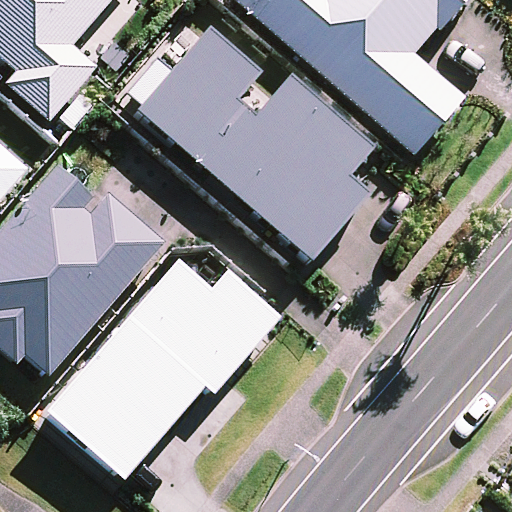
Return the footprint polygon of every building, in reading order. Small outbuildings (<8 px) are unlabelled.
[(0,0),(0,65),(13,76),(1,89),(45,126),(92,70),(68,49),(110,0),(0,0)] [(223,0),(224,0),(407,161),(459,101),(409,60),(431,33),(435,36),(465,0),(223,0)] [(136,110),(130,116),(305,266),(364,200),(341,181),(368,155),(283,83),(251,120),(233,106),(254,78),(202,35),(167,75),(152,63),(122,98),(136,110)] [(0,199),(23,173),(0,153),(0,199)] [(42,380),(158,247),(101,198),(84,218),(78,213),(87,203),(50,172),(0,230),(0,359),(9,367),(17,359),(42,380)] [(205,294),(172,267),(39,417),(117,486),(197,390),(207,399),(277,323),(221,276),(205,294)]
